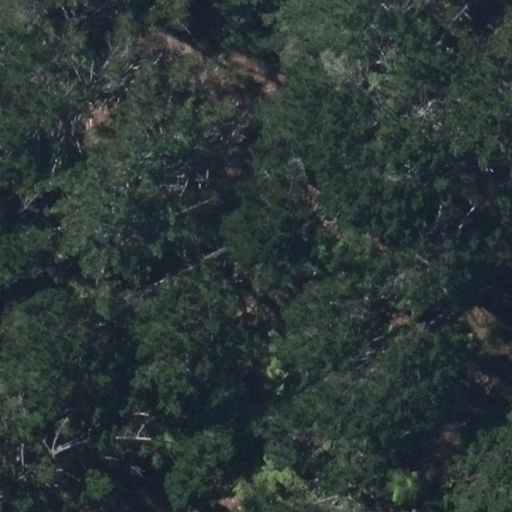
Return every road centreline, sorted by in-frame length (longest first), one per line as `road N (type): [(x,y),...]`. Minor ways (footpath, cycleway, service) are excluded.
road 1 (track): [(96,511),(0,299)]
road 2 (track): [(94,0),(0,116)]
